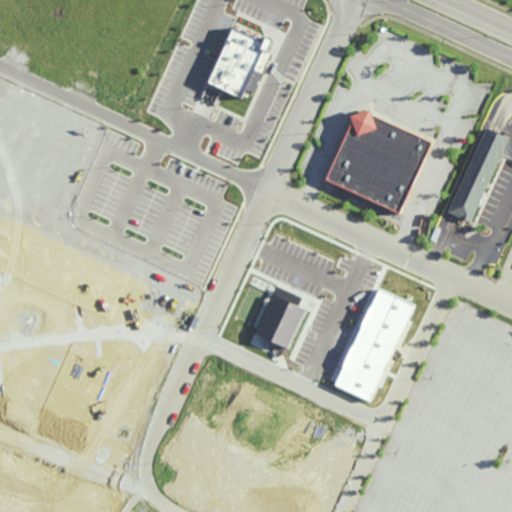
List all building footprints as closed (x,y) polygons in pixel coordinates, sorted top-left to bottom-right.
[(242,98),(244,95),(248,97),(251,90),(254,91),(272,52),(268,51),(274,39),(268,37),(265,42),(235,28),(209,82),(242,98)] [(349,117),(369,110),(371,115),(432,144),(399,214),(325,180),(351,123),(349,117)] [(486,128),(508,138),(470,222),(448,212),(486,128)] [(335,384),(371,401),(416,305),(380,288),(335,384)] [(258,333),(288,348),(306,309),(276,294),(258,333)]
